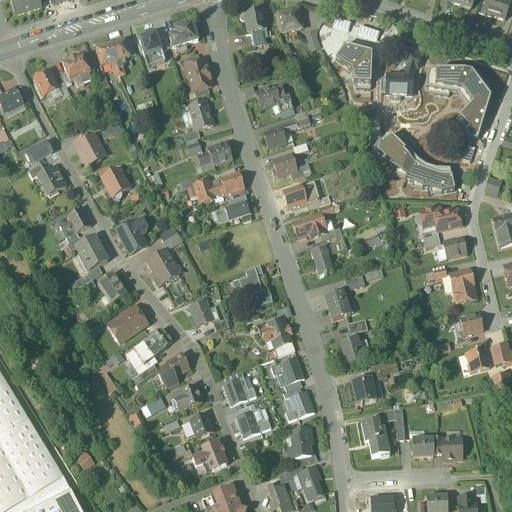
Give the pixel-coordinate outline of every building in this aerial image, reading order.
[(38,0),(9,0),(15,19),(42,10),(38,0)] [(474,0),(452,0),(451,4),(471,11),(474,0)] [(511,5),(494,0),(487,0),(482,15),(505,23),(511,5)] [(263,13),(243,17),(242,17),(241,18),(241,19),(240,20),(241,21),(241,22),(242,23),(243,23),(244,24),(247,23),(249,36),(253,35),(262,33),(266,33),(263,13)] [(300,13),(279,16),(282,34),(283,34),(283,36),(288,35),(288,33),(297,32),(297,33),(301,32),(301,31),(303,31),(300,13)] [(193,26),(182,29),(182,26),(174,29),(176,37),(170,39),(174,51),(177,50),(183,48),(198,43),(193,26)] [(307,35),(313,52),(321,49),(315,32),(307,35)] [(262,33),(253,35),(256,49),(266,47),(264,39),(263,39),(262,33)] [(156,36),(149,38),(148,36),(140,39),(140,40),(140,41),(145,58),(149,57),(161,54),(158,42),(156,36)] [(164,40),(158,42),(161,54),(168,52),(164,40)] [(126,44),(111,49),(116,66),(121,64),(131,62),(126,44)] [(116,66),(111,49),(97,53),(102,70),(112,67),(116,66)] [(408,64),(405,75),(404,78),(413,79),(413,77),(416,67),(418,68),(418,67),(423,69),(425,62),(420,60),(421,56),(410,53),(409,57),(408,56),(406,64),(408,64)] [(161,54),(149,57),(152,67),(164,64),(161,54)] [(83,57),(76,60),(75,59),(68,62),(68,63),(61,66),(70,87),(74,85),(73,82),(79,79),(88,76),(90,75),(83,57)] [(198,57),(185,61),(187,68),(200,64),(198,57)] [(200,64),(187,68),(187,69),(186,71),(189,82),(208,76),(207,72),(205,72),(205,70),(205,69),(203,63),(200,64)] [(125,77),(121,64),(116,66),(120,79),(125,77)] [(116,66),(112,67),(115,80),(120,79),(116,66)] [(486,144),(488,97),(486,97),(487,87),(477,87),(478,75),(428,72),(427,95),(465,97),(463,120),(457,120),(456,129),(468,129),(468,143),(486,144)] [(145,73),(139,75),(142,86),(148,84),(145,73)] [(48,74),(33,82),(43,101),(59,92),(48,74)] [(105,75),(99,78),(103,91),(110,89),(105,75)] [(88,76),(79,79),(82,86),(91,83),(88,76)] [(208,76),(189,82),(192,91),(193,92),(194,94),(208,91),(212,89),(210,82),(209,82),(208,80),(209,79),(208,76)] [(404,78),(386,78),(386,81),(381,81),(380,93),(385,94),(385,98),(386,98),(387,101),(396,102),(396,98),(412,99),(413,79),(404,78)] [(294,82),(276,84),(277,91),(296,88),(294,82)] [(274,90),(255,97),(261,113),(272,109),(278,107),(280,107),(279,103),(274,90)] [(208,91),(194,94),(196,101),(209,96),(208,91)] [(5,99),(0,101),(0,103),(7,117),(23,109),(15,94),(5,99)] [(340,103),(347,100),(345,95),(338,98),(340,103)] [(288,100),(279,103),(280,107),(278,107),(281,117),(292,113),(288,100)] [(153,103),(139,107),(141,112),(154,108),(153,103)] [(206,104),(188,110),(192,123),(195,133),(195,134),(198,133),(213,129),(206,104)] [(278,107),(272,109),(275,119),(281,117),(278,107)] [(188,110),(186,111),(185,110),(183,111),(183,112),(181,113),(185,125),(192,123),(188,110)] [(305,115),(295,118),(297,124),(307,121),(305,115)] [(297,124),(295,125),(298,133),(310,129),(307,121),(297,124)] [(448,195),(456,195),(458,170),(434,169),(418,158),(413,165),(399,139),(399,134),(394,130),(394,123),(379,132),(381,135),(389,130),(391,130),(384,140),(378,140),(378,142),(369,155),(369,159),(392,174),(399,185),(400,168),(403,166),(403,169),(407,171),(406,174),(411,182),(417,183),(412,190),(444,192),(448,195)] [(295,124),(279,129),(282,138),(298,133),(295,125),(295,124)] [(20,135),(19,135),(21,138),(25,146),(27,149),(47,139),(39,125),(20,135)] [(118,125),(100,131),(104,142),(123,136),(118,125)] [(277,133),(263,138),(268,154),(286,148),(282,138),(279,129),(276,131),(277,133)] [(4,133),(0,134),(0,145),(8,141),(4,133)] [(195,133),(184,137),(186,145),(200,140),(198,133),(195,134),(195,133)] [(21,138),(15,142),(19,149),(25,146),(21,138)] [(47,139),(27,149),(34,160),(35,162),(46,156),(54,152),(47,139)] [(94,139),(82,145),(80,143),(75,146),(87,169),(94,165),(98,166),(101,164),(102,161),(105,159),(94,139)] [(511,142),(504,140),(502,147),(511,150),(511,142)] [(199,145),(187,149),(190,156),(201,152),(199,145)] [(226,146),(207,152),(209,155),(212,165),(213,168),(232,162),(229,154),(232,153),(230,147),(227,148),(226,146)] [(306,146),(293,150),(295,158),(308,153),(306,146)] [(29,153),(23,156),(27,163),(34,160),(29,153)] [(209,155),(197,159),(201,169),(205,167),(212,165),(209,155)] [(292,158),(272,165),(275,172),(272,173),(275,181),(277,180),(277,181),(290,176),(292,184),(304,180),(301,169),(296,171),(292,158)] [(302,168),(306,178),(313,176),(309,166),(302,168)] [(99,173),(101,179),(113,174),(111,168),(99,173)] [(41,169),(29,175),(33,184),(38,181),(38,180),(45,176),(41,169)] [(45,176),(38,180),(38,181),(42,188),(44,186),(52,199),(56,197),(55,196),(66,191),(58,177),(59,176),(56,170),(45,176)] [(119,172),(102,181),(113,201),(113,202),(114,203),(115,204),(116,204),(118,205),(119,204),(120,204),(121,204),(121,203),(122,202),(123,201),(123,200),(123,199),(123,198),(122,196),(130,192),(119,172)] [(238,175),(219,182),(221,186),(224,197),(225,199),(232,197),(238,194),(244,192),(238,175)] [(196,181),(179,186),(182,193),(194,189),(194,188),(197,186),(196,181)] [(501,185),(489,181),(485,194),(497,198),(501,185)] [(197,186),(194,188),(194,189),(200,207),(214,202),(214,200),(210,190),(208,183),(197,186)] [(221,186),(210,190),(214,200),(224,197),(221,186)] [(302,189),(282,195),(288,211),(291,209),(291,210),(297,208),(306,204),(307,207),(320,203),(319,202),(316,192),(304,196),(302,189)] [(320,203),(307,207),(309,213),(330,206),(327,199),(319,202),(320,203)] [(245,204),(224,211),(228,223),(234,221),(234,222),(249,217),(245,204)] [(331,208),(322,211),(324,219),(333,216),(331,208)] [(403,210),(395,213),(397,221),(396,221),(405,219),(403,210)] [(457,213),(441,217),(439,211),(420,216),(423,227),(430,225),(433,228),(435,227),(437,233),(437,235),(461,230),(457,213)] [(81,212),(67,219),(69,224),(72,230),(76,237),(91,229),(81,212)] [(320,217),(293,227),(298,241),(309,238),(311,241),(321,237),(321,236),(326,235),(325,233),(326,233),(320,217)] [(511,217),(492,222),(496,239),(497,239),(500,250),(501,250),(500,249),(511,245),(511,217)] [(62,221),(56,224),(59,229),(65,226),(62,221)] [(134,223),(117,233),(130,258),(147,248),(141,237),(146,235),(147,230),(144,224),(139,223),(135,225),(134,223)] [(65,226),(59,229),(63,235),(72,230),(69,224),(65,226)] [(326,235),(321,236),(321,237),(324,244),(331,242),(342,238),(339,230),(326,235)] [(174,231),(160,239),(164,245),(177,237),(174,231)] [(437,233),(422,237),(424,245),(439,241),(437,235),(437,233)] [(364,252),(385,245),(382,236),(361,243),(364,252)] [(177,237),(164,245),(168,252),(181,244),(177,237)] [(347,254),(342,238),(331,242),(334,249),(339,247),(342,255),(347,254)] [(82,239),(67,247),(70,254),(76,251),(75,249),(85,244),(82,239)] [(85,244),(75,249),(76,251),(85,269),(86,268),(89,273),(88,274),(89,275),(89,274),(98,269),(108,264),(94,239),(85,244)] [(439,241),(424,245),(426,253),(441,249),(439,241)] [(463,241),(443,246),(446,262),(467,257),(463,241)] [(325,251),(311,256),(319,281),(327,278),(327,277),(333,276),(325,251)] [(166,253),(148,263),(158,280),(155,282),(160,290),(179,279),(175,272),(177,271),(166,253)] [(98,269),(89,274),(91,276),(86,279),(89,285),(92,283),(102,277),(98,269)] [(263,277),(260,269),(245,274),(247,281),(248,282),(258,279),(263,277)] [(445,271),(433,274),(435,282),(447,279),(445,271)] [(470,273),(449,278),(453,294),(454,294),(457,306),(476,302),(473,289),(474,289),(470,273)] [(113,277),(106,282),(105,282),(98,287),(106,299),(106,300),(108,298),(113,306),(112,307),(112,308),(127,298),(113,277)] [(362,277),(344,282),(348,294),(365,289),(362,277)] [(258,279),(248,282),(247,281),(239,284),(242,294),(240,294),(241,295),(242,295),(245,301),(247,301),(251,313),(273,306),(269,293),(263,295),(258,279)] [(89,285),(79,291),(79,292),(82,296),(82,297),(96,289),(92,283),(89,285)] [(79,292),(71,297),(73,302),(82,296),(79,292)] [(343,294),(326,300),(333,323),(351,318),(343,294)] [(108,298),(106,300),(106,299),(102,302),(107,311),(112,308),(112,307),(113,306),(108,298)] [(206,303),(190,310),(198,330),(214,324),(206,303)] [(135,310),(108,328),(120,347),(148,328),(135,310)] [(479,318),(460,323),(462,331),(461,331),(463,338),(464,339),(467,338),(467,339),(472,337),(483,334),(479,318)] [(226,322),(214,326),(217,335),(229,330),(226,322)] [(283,322),(266,329),(267,331),(262,333),(266,344),(271,342),(275,352),(277,351),(292,346),(289,338),(291,337),(288,329),(286,330),(283,322)] [(365,322),(348,327),(350,337),(368,333),(365,322)] [(173,344),(162,332),(150,342),(156,348),(149,354),(155,360),(161,354),(162,355),(173,344)] [(357,340),(340,346),(347,368),(364,363),(362,354),(357,340)] [(144,346),(125,358),(139,378),(154,368),(158,365),(155,360),(149,354),(144,346)] [(292,346),(277,351),(280,360),(295,355),(292,346)] [(448,346),(433,350),(435,358),(450,354),(448,346)] [(507,346),(491,350),(496,368),(511,364),(507,346)] [(369,352),(362,354),(364,363),(372,360),(369,352)] [(485,352),(469,356),(472,367),(468,368),(470,376),(490,371),(485,352)] [(182,358),(167,366),(168,367),(160,371),(162,376),(158,377),(164,388),(165,387),(166,388),(176,383),(175,380),(190,373),(182,358)] [(283,365),(271,370),(274,379),(276,378),(281,390),(284,389),(300,383),(304,382),(296,360),(283,365)] [(374,378),(351,384),(357,407),(376,403),(372,383),(387,380),(384,367),(372,369),(374,378)] [(154,368),(139,378),(144,384),(158,374),(154,368)] [(224,387),(244,380),(242,374),(222,382),(224,387)] [(490,376),(492,392),(511,390),(511,375),(490,376)] [(0,511),(10,511),(64,480),(0,376),(0,511)] [(72,389),(78,399),(92,390),(87,380),(72,389)] [(223,388),(231,409),(248,403),(257,399),(253,390),(248,392),(244,380),(224,387),(223,388)] [(176,383),(166,388),(169,394),(180,389),(176,383)] [(300,383),(284,389),(286,395),(300,390),(302,389),(300,383)] [(195,387),(181,393),(183,398),(185,406),(187,411),(202,406),(195,387)] [(289,400),(302,395),(300,390),(286,395),(283,396),(285,402),(289,400)] [(302,395),(289,400),(294,412),(285,416),(289,425),(314,416),(306,394),(302,395)] [(183,398),(173,402),(176,410),(185,406),(183,398)] [(147,421),(168,410),(162,399),(141,409),(147,421)] [(236,420),(256,412),(254,407),(234,414),(236,420)] [(236,420),(244,442),(260,435),(271,431),(267,422),(264,424),(259,411),(256,412),(236,420)] [(395,412),(384,414),(386,424),(396,422),(395,416),(395,412)] [(136,434),(146,429),(139,414),(128,419),(136,434)] [(403,415),(395,416),(396,422),(397,431),(404,431),(403,415)] [(207,417),(190,424),(198,442),(214,435),(207,417)] [(380,431),(378,422),(361,425),(365,446),(368,445),(371,460),(389,457),(384,430),(380,431)] [(178,423),(164,429),(167,436),(181,430),(178,423)] [(309,430),(291,434),(294,450),(288,451),(290,463),(312,459),(309,448),(312,448),(309,430)] [(405,443),(404,431),(397,431),(398,443),(405,443)] [(433,441),(412,442),(413,460),(434,459),(434,457),(433,441)] [(442,441),(433,441),(434,457),(442,457),(442,443),(442,441)] [(442,443),(442,457),(442,463),(462,462),(462,453),(460,451),(460,442),(442,443)] [(218,446),(202,452),(204,457),(193,461),(196,470),(207,466),(211,475),(227,469),(218,446)] [(190,452),(173,459),(176,466),(193,459),(190,452)] [(85,473),(96,465),(87,453),(76,461),(85,473)] [(302,469),(291,474),(293,480),(300,478),(299,477),(304,475),(302,469)] [(304,475),(299,477),(300,478),(309,503),(322,499),(315,481),(319,480),(315,471),(304,475)] [(291,474),(278,478),(280,485),(293,480),(291,474)] [(80,511),(64,480),(10,511),(80,511)] [(292,511),(284,488),(274,492),(272,487),(266,489),(274,511),(275,511),(279,511),(292,511)] [(240,511),(232,490),(213,498),(218,510),(212,511),(244,511),(243,511),(240,511)] [(447,511),(447,499),(427,500),(427,511),(447,511)] [(474,500),(459,500),(459,511),(476,511),(476,508),(474,508),(474,500)] [(392,511),(392,501),(371,502),(371,511),(392,511)]
